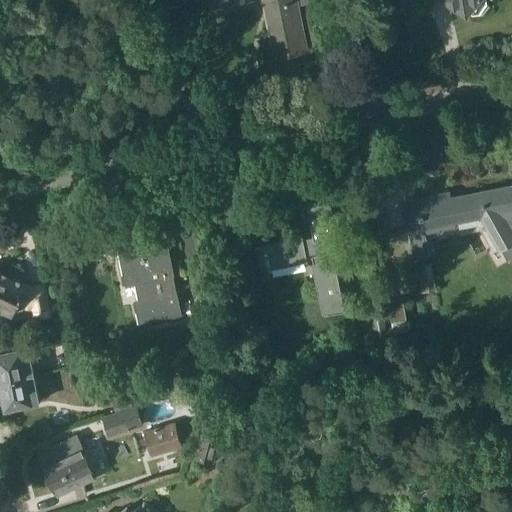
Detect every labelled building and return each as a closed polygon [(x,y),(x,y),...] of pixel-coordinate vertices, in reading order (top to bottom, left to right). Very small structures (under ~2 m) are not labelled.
[(213,0),(215,6),(242,0),(264,0),(275,55),(307,49),(298,6),(310,3),(308,0),(213,0)] [(448,0),(465,14),(467,12),(471,15),(478,14),(486,4),(486,0),(448,0)] [(419,201),(405,204),(416,260),(431,257),(426,233),(457,226),(456,223),(481,218),(499,251),(502,250),(509,262),(511,259),(511,191),(511,186),(440,200),(439,195),(418,199),(419,201)] [(360,190),(342,193),(346,212),(364,209),(360,190)] [(334,252),(341,251),(330,198),(306,202),(314,241),(303,243),(301,238),(264,245),(269,269),(308,261),(307,258),(313,257),(314,262),(312,262),(322,314),(324,313),(324,314),(345,310),(334,252)] [(135,284),(138,299),(134,300),(139,324),(183,315),(178,290),(177,290),(165,232),(118,242),(127,286),(135,284)] [(0,309),(12,315),(17,303),(28,309),(33,308),(34,311),(49,308),(44,284),(32,286),(0,270),(0,309)] [(389,299),(394,333),(409,331),(404,297),(389,299)] [(61,332),(26,339),(28,347),(29,354),(42,348),(63,344),(61,332)] [(0,381),(34,374),(29,354),(28,347),(0,353),(0,381)] [(34,374),(0,381),(0,399),(3,398),(5,408),(39,401),(34,374)] [(112,399),(116,412),(104,416),(110,436),(144,425),(138,405),(133,406),(130,394),(112,399)] [(195,458),(214,463),(224,423),(227,422),(229,414),(217,411),(214,421),(205,419),(195,458)] [(176,421),(145,430),(152,455),(183,446),(176,421)] [(78,436),(56,446),(40,453),(59,493),(97,475),(78,436)] [(116,511),(155,511),(146,501),(134,511),(127,503),(116,511)]
